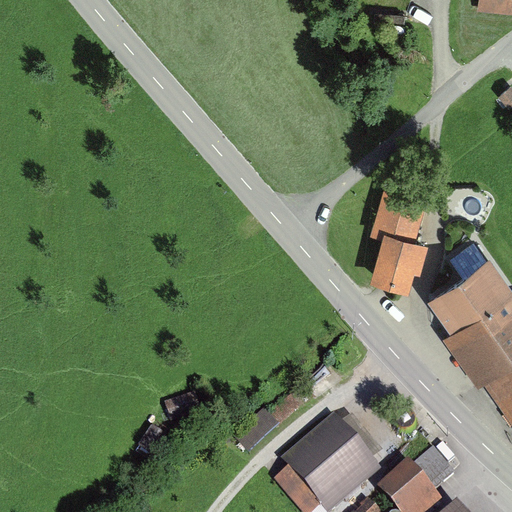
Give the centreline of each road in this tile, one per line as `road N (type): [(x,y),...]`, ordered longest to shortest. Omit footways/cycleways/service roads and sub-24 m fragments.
road 1 (tertiary): [(511,469),(363,316),(88,0)]
road 2 (track): [(511,45),(288,232)]
road 3 (track): [(214,511),(271,452),(395,349)]
